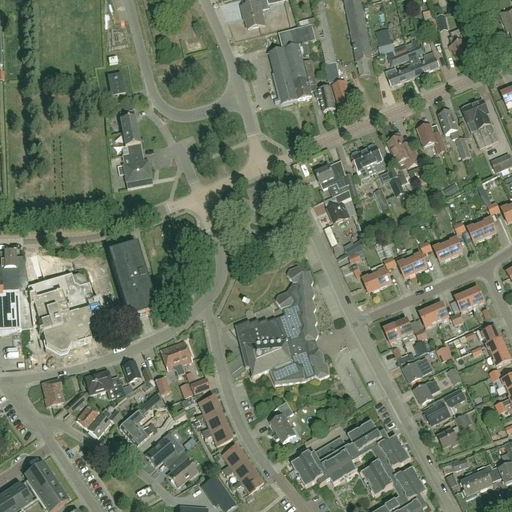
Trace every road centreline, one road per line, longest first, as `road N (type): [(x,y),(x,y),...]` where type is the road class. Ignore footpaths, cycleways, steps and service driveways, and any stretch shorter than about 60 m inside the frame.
road 1 (residential): [(262,168),(511,62)]
road 2 (residential): [(304,511),(245,437),(201,308)]
road 3 (residential): [(452,511),(354,325)]
road 4 (residential): [(12,383),(147,346),(201,308)]
road 5 (residential): [(0,242),(89,238),(199,199)]
road 6 (residential): [(244,101),(192,115),(163,108),(128,0)]
road 7 (residential): [(175,502),(72,433),(38,424)]
road 8 (residential): [(354,325),(486,267)]
